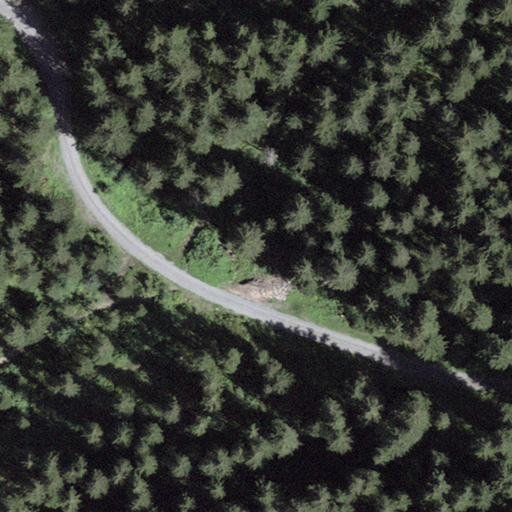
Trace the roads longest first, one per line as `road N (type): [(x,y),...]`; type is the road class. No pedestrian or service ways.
road 1 (track): [(511,387),(437,373),(238,307),(147,261)]
road 2 (track): [(147,261),(83,195),(51,74),(37,41),(2,0)]
